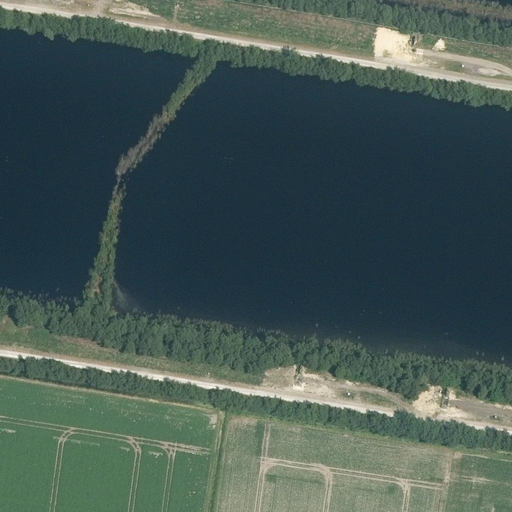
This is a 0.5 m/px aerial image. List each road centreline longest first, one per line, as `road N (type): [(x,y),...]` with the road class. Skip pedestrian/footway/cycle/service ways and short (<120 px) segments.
road 1 (track): [(0,6),(511,89)]
road 2 (track): [(511,431),(0,349)]
